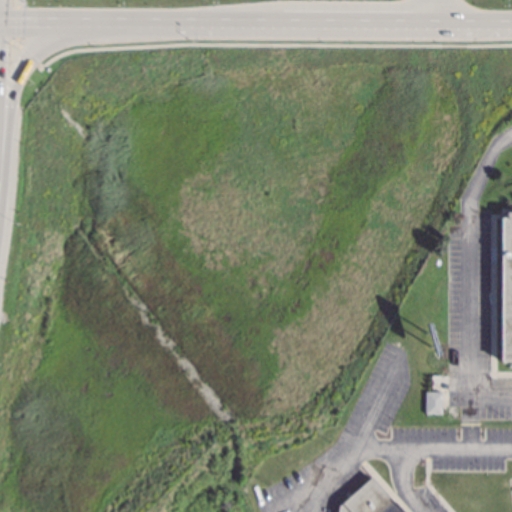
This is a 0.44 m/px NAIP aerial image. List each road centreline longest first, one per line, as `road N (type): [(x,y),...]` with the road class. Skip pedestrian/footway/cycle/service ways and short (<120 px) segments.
road 1 (motorway): [(0,137),(14,85),(45,47),(91,30),(158,22)]
road 2 (secondary): [(279,22),(436,21)]
road 3 (secondary): [(2,21),(158,22)]
road 4 (secondary): [(158,22),(279,22)]
